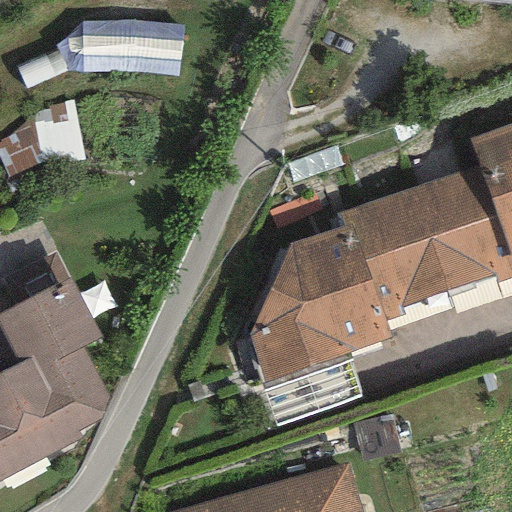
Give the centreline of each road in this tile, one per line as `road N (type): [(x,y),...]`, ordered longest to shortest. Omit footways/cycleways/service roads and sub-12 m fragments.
road 1 (track): [(46,511),(92,479),(313,0)]
road 2 (unknown): [(511,280),(357,351)]
